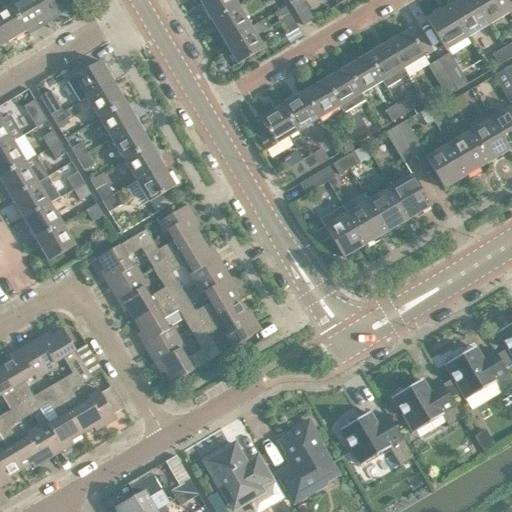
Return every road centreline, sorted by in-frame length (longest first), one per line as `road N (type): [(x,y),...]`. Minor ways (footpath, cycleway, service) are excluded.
road 1 (tertiary): [(353,327),(320,300),(203,113)]
road 2 (residential): [(167,433),(70,283),(0,327)]
road 3 (residential): [(203,113),(397,0)]
road 4 (tertiary): [(353,327),(373,327),(511,242)]
road 5 (residential): [(0,86),(139,3)]
road 6 (residential): [(51,504),(167,433)]
road 7 (tertiary): [(203,113),(139,3)]
